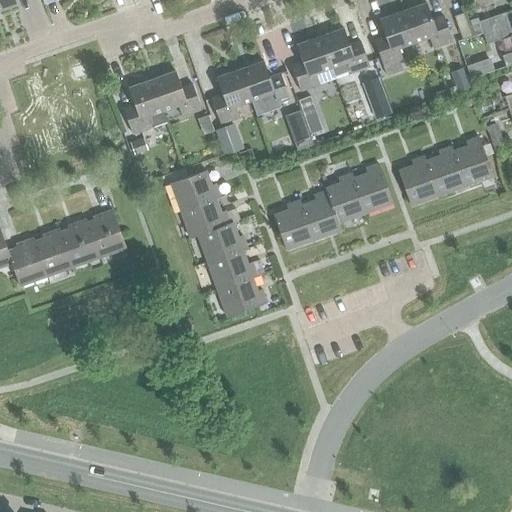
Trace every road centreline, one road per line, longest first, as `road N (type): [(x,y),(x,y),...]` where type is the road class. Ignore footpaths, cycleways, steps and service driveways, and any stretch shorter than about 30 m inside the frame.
road 1 (residential): [(0,73),(18,54),(90,29),(165,29),(250,0)]
road 2 (tertiary): [(249,511),(0,454)]
road 3 (residential): [(308,511),(342,410),(405,346)]
road 4 (residential): [(405,346),(511,286)]
